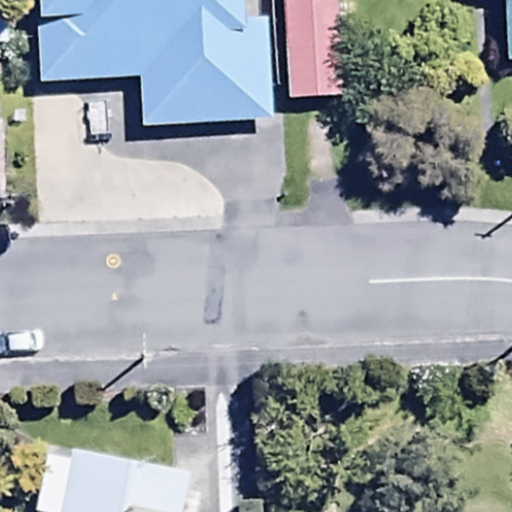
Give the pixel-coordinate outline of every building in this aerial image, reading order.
[(0,0),(0,39),(8,39),(5,0),(0,0)] [(236,0),(32,0),(37,84),(135,78),(138,131),(267,124),(261,16),(237,18),(236,0)] [(339,104),(336,0),(277,0),(279,105),(339,104)] [(511,0),(500,0),(502,64),(511,63),(511,0)] [(181,477),(65,451),(64,456),(43,451),(30,511),(36,511),(191,511),(195,495),(178,491),(181,477)]
